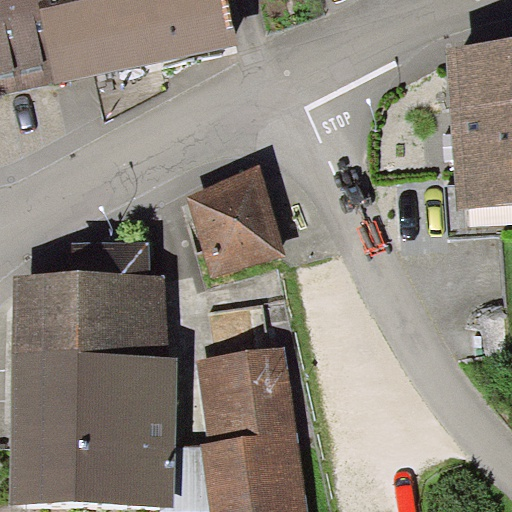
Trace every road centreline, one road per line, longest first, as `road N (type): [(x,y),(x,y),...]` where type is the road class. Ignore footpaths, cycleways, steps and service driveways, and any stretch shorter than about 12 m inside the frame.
road 1 (residential): [(297,75),(410,354),(511,487)]
road 2 (residential): [(0,231),(297,75)]
road 3 (residential): [(297,75),(461,0)]
